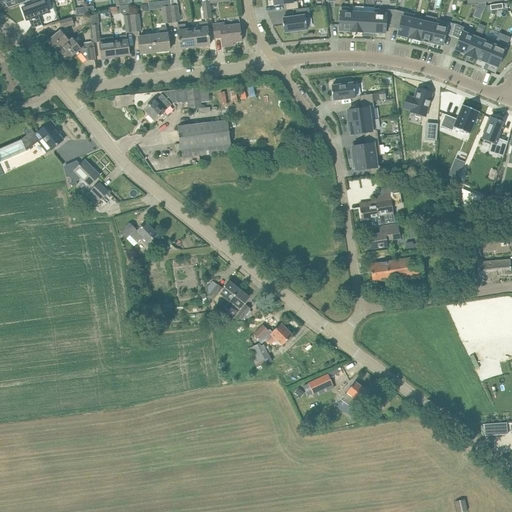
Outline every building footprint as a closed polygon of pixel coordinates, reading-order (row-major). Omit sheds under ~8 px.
[(23,9),(26,20),(27,20),(28,19),(32,29),(42,25),(38,16),(49,12),(44,0),(35,4),(35,2),(29,4),(30,6),(23,8),(23,9)] [(204,18),(211,18),(209,2),(202,3),(204,18)] [(293,3),(285,4),(286,10),(298,9),(297,2),(292,2),(293,3)] [(479,3),(474,16),(480,19),(486,6),(486,3),(482,3),(479,3)] [(169,7),(171,22),(179,22),(177,6),(169,7)] [(171,22),(169,7),(162,8),(164,23),(171,22)] [(340,7),(339,31),(350,31),(350,32),(351,32),(352,8),(340,7)] [(296,10),(297,17),(305,16),(310,16),(309,8),(296,10)] [(352,8),(351,32),(362,33),(363,13),(352,12),(352,8)] [(374,14),(363,13),(362,33),(362,32),(373,33),(375,9),(374,14)] [(387,10),(375,9),(373,33),(385,33),(387,10)] [(403,12),(398,35),(409,38),(414,15),(403,12)] [(414,15),(409,38),(420,41),(424,22),(414,19),(415,15),(414,15)] [(130,17),(132,32),(141,31),(139,16),(130,17)] [(305,16),(297,17),(282,19),(284,33),(290,32),(290,34),(298,33),(297,31),(307,30),(305,16)] [(424,22),(420,41),(421,40),(431,43),(437,20),(436,20),(437,18),(426,16),(424,22)] [(55,35),(47,41),(56,52),(59,50),(70,41),(65,36),(70,32),(67,27),(74,25),(72,19),(61,22),(63,28),(55,35)] [(456,24),(437,20),(431,43),(443,46),(445,35),(452,36),(456,24)] [(193,29),(195,47),(210,46),(207,22),(200,23),(200,28),(193,29)] [(213,24),(214,33),(214,39),(221,38),(222,44),(242,41),(241,36),(242,36),(242,34),(241,34),(240,24),(220,27),(220,24),(213,24)] [(456,24),(452,36),(459,39),(464,28),(456,24)] [(98,25),(92,26),(94,43),(99,42),(100,42),(100,39),(98,25)] [(195,47),(193,29),(185,30),(185,25),(177,26),(180,49),(195,47)] [(475,32),(464,28),(459,39),(455,50),(465,54),(466,55),(475,32)] [(475,32),(466,55),(476,59),(485,36),(483,41),(474,37),(475,32)] [(153,35),(155,52),(169,50),(167,33),(153,35)] [(120,41),(114,42),(115,57),(129,55),(127,35),(120,36),(120,41)] [(155,52),(153,35),(139,37),(141,54),(155,52)] [(485,36),(476,59),(477,59),(487,63),(496,41),(485,36)] [(100,42),(99,42),(101,59),(115,57),(114,42),(113,37),(100,39),(100,42)] [(70,41),(59,50),(68,60),(79,51),(87,61),(95,60),(94,50),(93,43),(84,43),(81,46),(79,42),(77,44),(73,39),(73,38),(70,41)] [(507,45),(496,41),(487,63),(498,67),(501,61),(502,62),(505,56),(503,55),(507,45)] [(333,100),(355,97),(353,83),(344,85),(344,82),(337,83),(337,86),(331,86),(333,100)] [(200,101),(199,88),(163,91),(174,104),(200,101)] [(416,90),(410,113),(425,117),(431,94),(416,90)] [(154,121),(172,105),(162,94),(154,101),(144,110),(154,121)] [(372,94),(359,96),(360,103),(373,101),(372,94)] [(444,114),(440,126),(452,131),(453,127),(470,134),(479,112),(462,105),(457,119),(444,114)] [(347,114),(348,123),(373,120),(371,109),(371,108),(361,109),(348,111),(348,112),(348,114),(347,114)] [(490,117),(481,139),(492,143),(489,151),(502,156),(502,158),(511,127),(511,126),(509,136),(499,132),(503,122),(500,121),(498,120),(490,117)] [(235,120),(227,121),(178,127),(182,158),(231,152),(228,128),(235,127),(235,120)] [(373,120),(348,123),(349,132),(351,131),(351,134),(364,133),(374,131),(373,120)] [(21,139),(0,148),(0,167),(3,174),(43,156),(47,153),(63,140),(55,129),(56,128),(51,122),(36,134),(33,131),(28,134),(26,135),(21,139)] [(29,126),(23,131),(26,135),(28,134),(33,131),(29,126)] [(374,131),(364,133),(365,139),(378,137),(377,130),(374,131)] [(351,150),(353,159),(380,155),(378,143),(366,145),(352,147),(352,148),(353,148),(353,150),(351,150)] [(380,155),(353,159),(354,167),(355,167),(356,169),(355,169),(356,170),(369,169),(379,167),(379,166),(378,156),(380,156),(380,155)] [(76,161),(64,166),(65,168),(66,177),(68,176),(75,183),(80,177),(89,186),(92,183),(99,176),(98,174),(98,172),(95,169),(94,170),(85,161),(80,165),(77,163),(76,161)] [(379,167),(369,169),(370,175),(383,173),(382,166),(379,166),(379,167)] [(457,179),(460,174),(450,170),(448,175),(457,179)] [(100,200),(108,192),(99,183),(91,191),(100,200)] [(374,226),(384,224),(394,223),(390,194),(400,193),(398,184),(379,187),(381,200),(375,201),(376,206),(360,209),(362,219),(373,217),(374,226)] [(130,224),(123,231),(121,233),(130,242),(132,239),(137,244),(140,241),(145,246),(157,234),(146,223),(137,232),(130,224)] [(397,224),(389,225),(379,227),(379,229),(379,228),(380,234),(370,235),(372,249),(387,247),(386,240),(399,238),(397,224)] [(167,253),(157,242),(151,248),(158,255),(167,253)] [(423,277),(422,268),(420,257),(370,265),(373,283),(389,280),(390,283),(423,277)] [(500,261),(478,264),(478,267),(479,277),(482,277),(511,274),(510,260),(500,261)] [(212,281),(208,287),(209,295),(217,285),(212,281)] [(239,290),(230,282),(220,294),(226,298),(220,305),(224,308),(230,302),(239,290)] [(212,299),(221,289),(217,285),(208,296),(212,299)] [(224,308),(228,311),(233,305),(239,309),(249,297),(239,290),(230,302),(224,308)] [(241,319),(249,309),(245,306),(237,316),(241,319)] [(262,326),(255,333),(254,334),(249,338),(252,347),(248,351),(258,370),(272,363),(266,350),(270,345),(276,339),(282,345),(292,336),(280,324),(271,334),(268,331),(262,326)] [(475,360),(479,379),(502,374),(498,355),(475,360)] [(313,394),(332,385),(327,374),(308,384),(310,387),(313,394)] [(367,392),(354,382),(341,400),(342,401),(348,405),(356,411),(362,403),(360,402),(367,392)] [(308,384),(303,386),(308,396),(313,394),(310,387),(308,384)] [(298,388),(294,392),(299,396),(303,391),(298,388)] [(375,411),(369,414),(372,419),(377,417),(375,411)] [(347,424),(340,415),(332,421),(339,430),(347,424)] [(506,423),(484,424),(485,436),(507,434),(506,423)] [(463,511),(466,511),(464,500),(455,502),(456,511),(463,511)]
